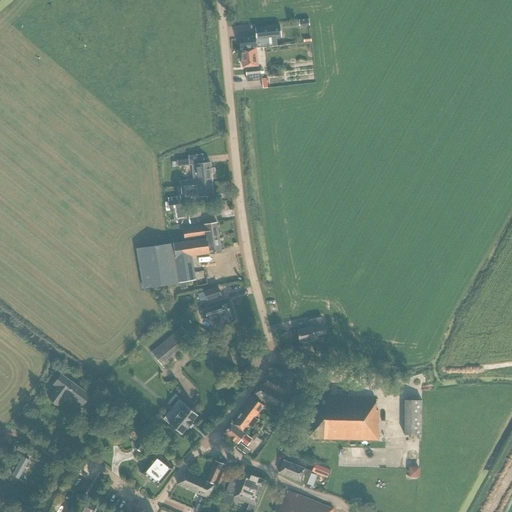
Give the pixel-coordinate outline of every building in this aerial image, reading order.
[(268,37),(281,36),(280,26),(256,28),(257,41),(256,42),(255,37),(239,39),(241,49),(262,46),(262,47),(269,46),(268,37)] [(241,50),(243,68),(258,66),(256,48),(241,50)] [(262,80),(262,84),(263,89),(267,88),(266,79),(262,79),(260,68),(245,70),(247,82),(262,80)] [(212,182),(210,163),(196,164),(196,165),(192,165),(193,173),(193,180),(180,181),(181,186),(183,186),(183,185),(212,182)] [(190,194),(191,198),(199,196),(199,197),(213,195),(212,182),(183,185),(183,186),(184,194),(190,194)] [(172,210),(182,209),(184,208),(183,200),(169,202),(169,210),(172,210)] [(182,209),(172,210),(173,219),(183,218),(182,209)] [(179,282),(194,280),(191,256),(208,254),(209,254),(221,252),(217,223),(182,228),(184,242),(173,243),(179,282)] [(143,289),(178,284),(172,243),(137,248),(143,289)] [(205,292),(208,301),(221,297),(218,288),(205,292)] [(223,324),(223,325),(234,321),(229,303),(208,309),(207,306),(203,307),(208,320),(214,318),(216,326),(223,324)] [(322,317),(310,320),(311,327),(297,330),(300,343),(315,339),(314,332),(324,330),(322,317)] [(180,327),(151,352),(164,367),(193,342),(180,327)] [(328,356),(328,346),(316,346),(315,356),(328,356)] [(262,385),(282,396),(288,386),(287,385),(288,383),(289,384),(294,374),(288,371),(282,382),(267,375),(262,385)] [(57,388),(49,399),(58,406),(66,395),(83,407),(90,397),(61,375),(54,386),(57,388)] [(282,396),(262,385),(261,384),(254,394),(254,395),(262,399),(275,406),(276,406),(282,396)] [(92,395),(100,394),(100,385),(92,385),(92,395)] [(258,420),(254,417),(263,405),(259,403),(262,399),(254,395),(252,398),(252,397),(239,414),(240,415),(233,423),(243,431),(247,424),(252,428),(258,420)] [(376,399),(311,398),(310,439),(378,440),(378,411),(376,411),(376,399)] [(163,419),(181,435),(187,428),(188,429),(193,423),(192,422),(198,415),(179,400),(163,419)] [(422,401),(404,400),(404,435),(422,435),(422,401)] [(252,440),(245,435),(231,424),(224,434),(238,444),(242,439),(244,440),(243,441),(249,445),(252,440)] [(132,430),(128,435),(137,442),(141,437),(132,430)] [(140,452),(144,447),(151,453),(155,447),(142,437),(134,447),(140,452)] [(246,455),(249,450),(241,444),(238,449),(246,455)] [(141,473),(157,487),(174,467),(157,453),(141,473)] [(214,485),(223,464),(215,461),(206,481),(185,473),(177,484),(208,498),(214,485)] [(284,461),(279,473),(307,484),(312,471),(284,461)] [(229,467),(223,464),(214,485),(220,487),(229,467)] [(315,465),(312,472),(327,477),(330,470),(315,465)] [(420,467),(409,467),(409,477),(419,478),(420,467)] [(234,497),(250,503),(246,511),(253,511),(265,481),(244,473),(234,497)] [(332,511),(333,509),(287,491),(286,494),(278,511),(332,511)] [(83,511),(93,511),(97,504),(88,500),(83,511)]
